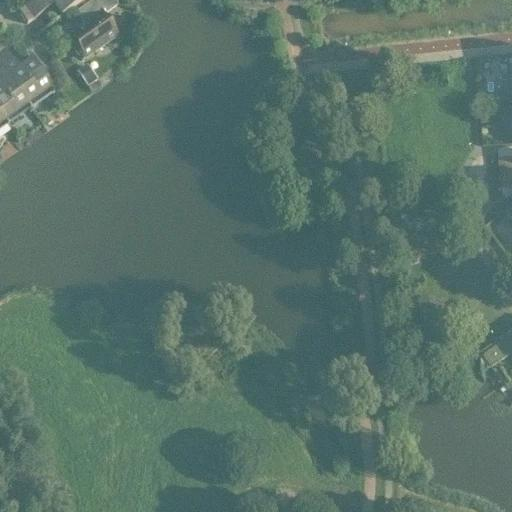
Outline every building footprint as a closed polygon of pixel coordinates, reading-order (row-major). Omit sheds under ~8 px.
[(36,0),(17,14),(18,14),(38,0),(7,0),(10,3),(14,0),(36,0)] [(87,0),(38,0),(18,14),(26,26),(52,7),(61,19),(87,0)] [(68,41),(83,61),(116,37),(102,18),(115,8),(109,0),(97,0),(75,15),(85,29),(68,41)] [(0,45),(0,69),(30,112),(53,95),(30,63),(19,72),(0,45)] [(86,68),(78,73),(85,84),(93,78),(86,68)] [(0,117),(7,128),(30,112),(0,69),(0,117)] [(498,162),(500,174),(508,173),(507,161),(498,162)] [(501,187),(509,186),(508,173),(500,174),(501,187)]
